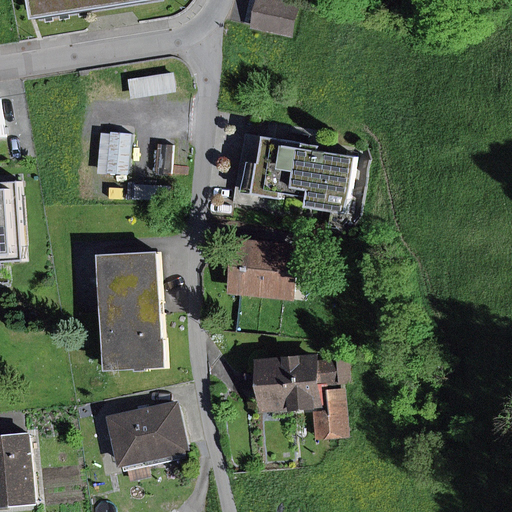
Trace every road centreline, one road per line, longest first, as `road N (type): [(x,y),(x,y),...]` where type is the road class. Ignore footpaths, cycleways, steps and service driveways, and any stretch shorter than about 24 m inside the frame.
road 1 (residential): [(226,511),(192,344),(184,207),(196,50)]
road 2 (residential): [(196,50),(0,70)]
